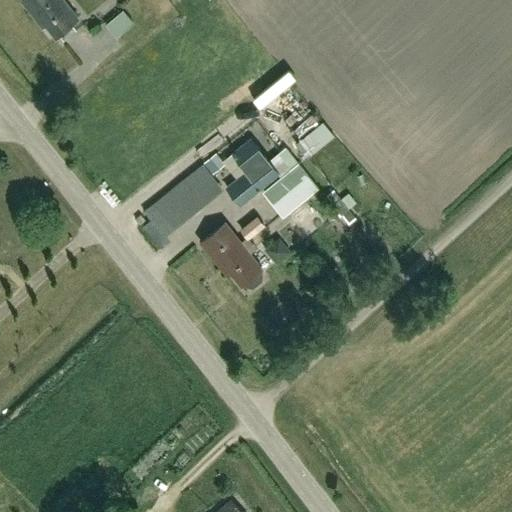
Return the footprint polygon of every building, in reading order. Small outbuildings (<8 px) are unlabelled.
[(21,0),(38,21),(41,19),(55,36),(79,18),(64,0),(21,0)] [(114,23),(119,30),(139,14),(129,1),(91,32),(83,22),(75,29),(95,53),(110,41),(103,32),(114,23)] [(305,82),(290,88),(298,111),(313,106),(305,82)] [(232,153),(242,165),(234,171),(239,176),(226,186),(241,205),(280,173),(250,137),(232,153)] [(213,173),(225,163),(216,151),(203,161),(213,173)] [(284,215),(315,191),(296,166),(265,191),(284,215)] [(342,216),(348,224),(356,218),(348,208),(355,203),(347,193),(340,198),(334,190),(327,196),(333,204),(331,206),(340,217),(342,216)] [(140,225),(146,220),(141,214),(135,219),(140,225)] [(263,273),(260,269),(262,267),(250,253),(257,248),(249,237),(264,226),(257,217),(241,230),(246,237),(241,241),(225,222),(200,241),(228,276),(232,273),(241,284),(243,283),(246,286),(254,287),(262,280),(263,273)] [(148,479),(172,452),(157,438),(132,465),(148,479)] [(241,511),(230,499),(216,511),(241,511)]
